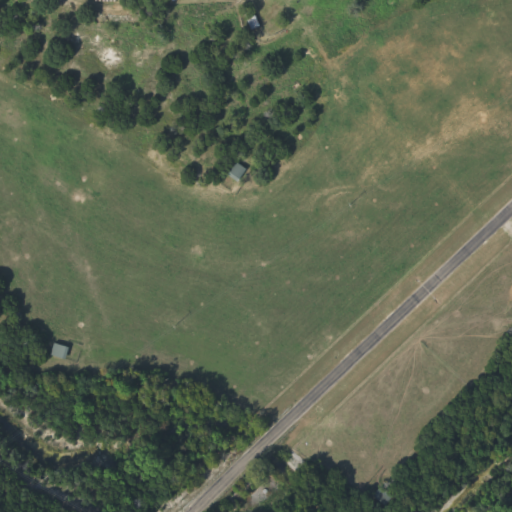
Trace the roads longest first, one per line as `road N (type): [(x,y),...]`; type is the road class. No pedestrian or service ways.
road 1 (residential): [(511,207),(280,423)]
road 2 (residential): [(280,423),(192,511)]
